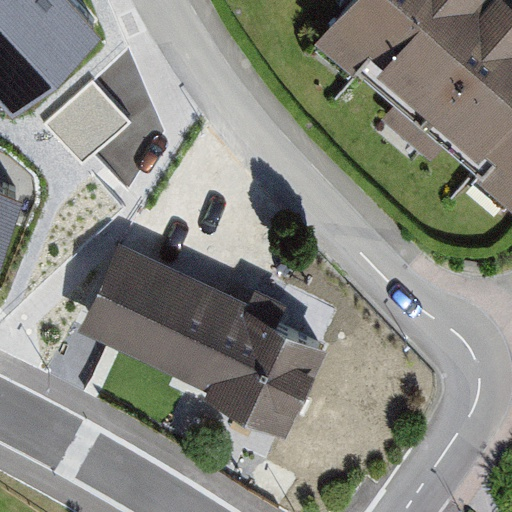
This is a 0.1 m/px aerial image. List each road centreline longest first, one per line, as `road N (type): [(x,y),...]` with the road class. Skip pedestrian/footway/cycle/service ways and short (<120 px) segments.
road 1 (residential): [(165,0),(205,71),(261,144),(477,363)]
road 2 (tertiary): [(182,511),(0,411)]
road 3 (residential): [(477,363),(472,415),(405,511)]
